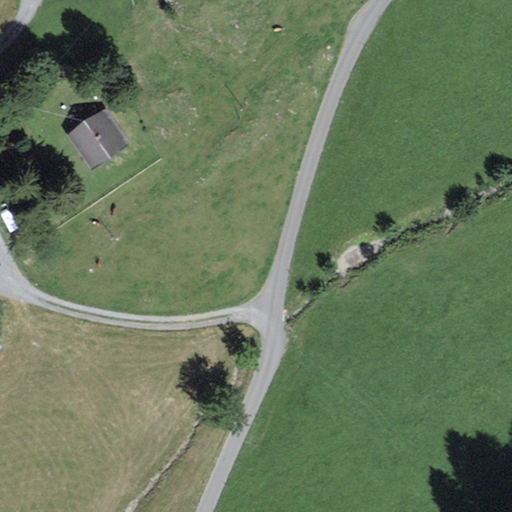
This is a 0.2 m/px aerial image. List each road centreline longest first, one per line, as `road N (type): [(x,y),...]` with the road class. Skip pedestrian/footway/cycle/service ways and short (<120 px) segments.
road 1 (unclassified): [(204,511),(273,342),(278,277),(327,110),(347,54),(383,0)]
road 2 (track): [(0,277),(37,298),(125,320),(163,323),(273,308)]
